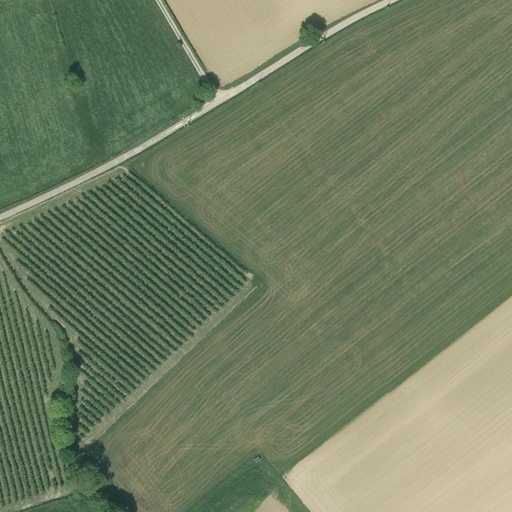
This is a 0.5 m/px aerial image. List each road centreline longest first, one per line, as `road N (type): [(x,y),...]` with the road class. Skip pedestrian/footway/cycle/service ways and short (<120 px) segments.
road 1 (unclassified): [(0,217),(114,163),(391,0)]
road 2 (track): [(216,103),(152,0)]
